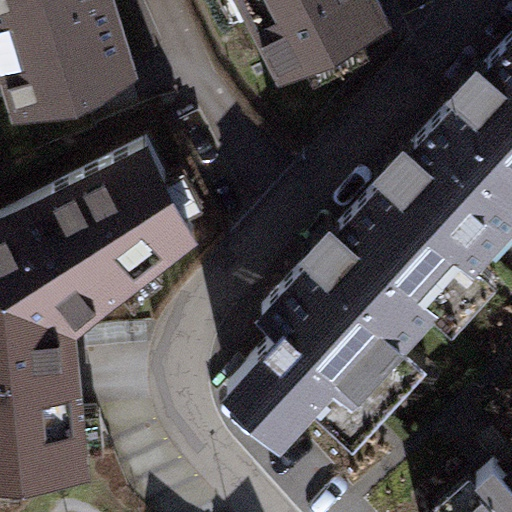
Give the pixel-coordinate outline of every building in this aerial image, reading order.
[(0,0),(0,55),(14,103),(141,55),(124,0),(0,0)] [(247,0),(281,66),(395,6),(392,0),(247,0)] [(511,275),(511,45),(263,313),(291,338),(232,401),(295,459),(353,396),(378,419),(511,275)] [(200,218),(150,121),(0,200),(0,467),(93,457),(79,315),(200,218)] [(511,511),(511,480),(477,511),(511,511)]
